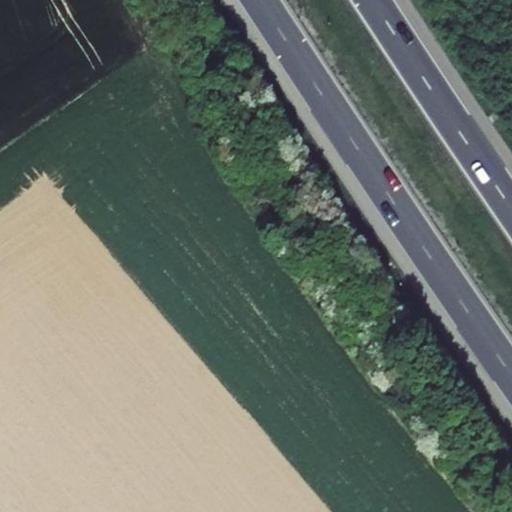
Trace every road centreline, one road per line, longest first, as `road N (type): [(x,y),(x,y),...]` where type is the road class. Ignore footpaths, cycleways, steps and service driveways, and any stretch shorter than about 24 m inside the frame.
road 1 (motorway): [(256,0),(511,380)]
road 2 (motorway): [(511,214),(368,0)]
